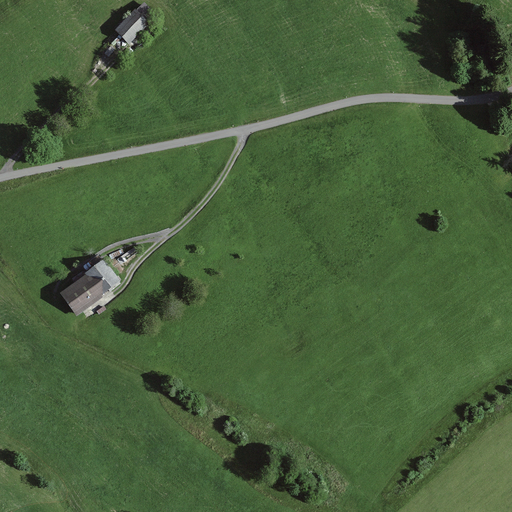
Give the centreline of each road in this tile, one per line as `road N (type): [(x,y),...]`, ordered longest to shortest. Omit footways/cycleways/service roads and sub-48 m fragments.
road 1 (track): [(134,269),(193,215),(247,129)]
road 2 (track): [(116,55),(4,177)]
